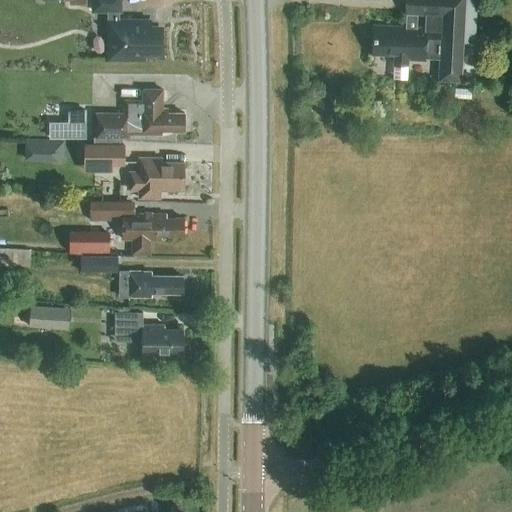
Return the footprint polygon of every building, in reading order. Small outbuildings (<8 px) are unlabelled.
[(108,31),(116,38),(116,59),(143,59),(143,52),(160,52),(161,28),(148,28),(148,21),(119,21),(119,11),(120,11),(120,0),(92,0),(92,11),(108,11),(108,31)] [(475,45),(477,0),(404,0),(404,16),(406,16),(406,27),(373,25),(372,55),(393,56),(393,67),(408,67),(409,60),(425,61),(425,58),(439,59),(437,82),(462,84),(464,44),(475,45)] [(408,67),(393,67),(392,80),(408,81),(408,67)] [(93,138),(93,142),(122,143),(122,138),(129,138),(129,135),(161,135),(161,131),(184,131),(184,113),(167,113),(167,109),(162,109),(162,90),(142,90),(142,101),(124,101),(124,114),(95,114),(95,138),(93,138)] [(85,139),(85,122),(67,122),(67,138),(85,139)] [(122,143),(93,142),(93,145),(83,145),(83,166),(122,166),(122,143)] [(24,144),(24,161),(58,162),(59,145),(24,144)] [(139,158),(139,172),(129,172),(129,190),(139,190),(139,199),(159,199),(159,190),(183,191),(183,163),(161,162),(161,158),(139,158)] [(111,214),(120,214),(120,202),(89,202),(89,217),(110,217),(111,214)] [(166,214),(132,214),(123,214),(122,241),(132,241),(132,255),(149,255),(150,240),(161,240),(161,236),(183,236),(183,218),(166,218),(166,214)] [(69,253),(109,253),(109,232),(69,232),(69,253)] [(0,250),(0,266),(29,268),(30,251),(0,250)] [(80,258),(80,274),(117,273),(117,257),(80,258)] [(120,297),(151,297),(151,293),(182,294),(182,276),(151,276),(151,272),(120,271),(120,297)] [(30,307),(29,327),(69,330),(70,309),(30,307)] [(142,313),(122,313),(114,313),(114,341),(142,341),(142,354),(182,354),(182,330),(164,330),(164,325),(142,325),(142,313)]
